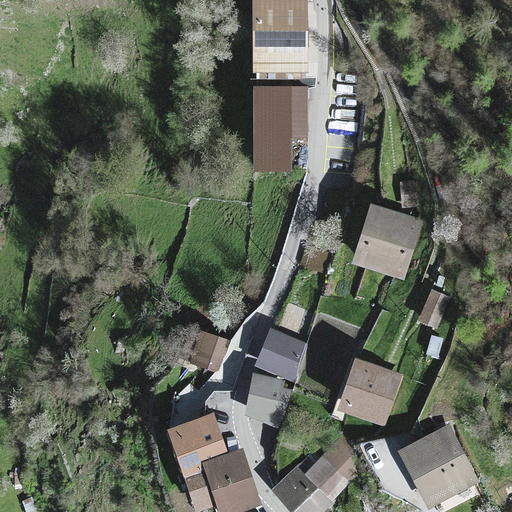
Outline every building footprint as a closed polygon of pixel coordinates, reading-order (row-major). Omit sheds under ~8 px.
[(303,0),(251,0),(254,78),(305,76),(303,0)] [(303,93),(253,93),(253,175),(291,175),(291,141),(303,141),(303,93)] [(412,178),(397,180),(399,207),(414,206),(412,178)] [(417,222),(366,207),(348,268),(400,282),(417,222)] [(421,316),(440,322),(449,290),(430,284),(421,316)] [(201,323),(190,354),(219,365),(230,334),(201,323)] [(306,346),(270,332),(255,369),(292,383),(306,346)] [(400,378),(352,360),(335,409),(382,426),(400,378)] [(292,383),(253,376),(246,416),(284,423),(292,383)] [(213,411),(169,425),(183,467),(205,460),(227,452),(213,411)] [(446,426),(401,449),(430,505),(474,483),(446,426)] [(340,442),(308,470),(332,497),(364,469),(340,442)] [(240,448),(205,460),(219,502),(221,511),(231,511),(258,504),(240,448)] [(205,460),(183,467),(197,510),(219,502),(205,460)] [(302,463),(275,486),(296,511),(328,511),(337,505),(332,497),(308,470),(302,463)]
